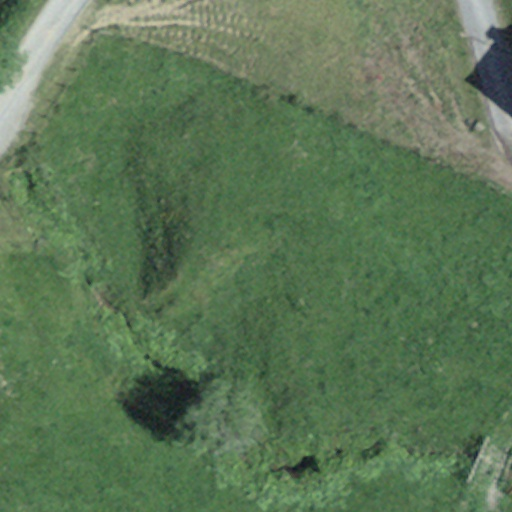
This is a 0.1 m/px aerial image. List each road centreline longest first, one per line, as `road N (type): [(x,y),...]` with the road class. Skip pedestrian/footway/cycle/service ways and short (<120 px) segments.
road 1 (track): [(511,140),(465,0)]
road 2 (unclassified): [(0,108),(68,0)]
